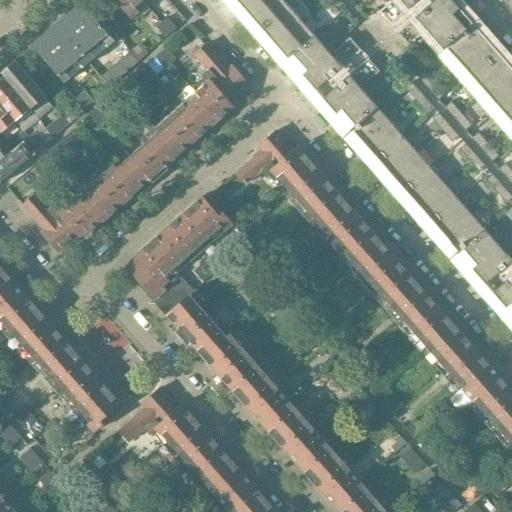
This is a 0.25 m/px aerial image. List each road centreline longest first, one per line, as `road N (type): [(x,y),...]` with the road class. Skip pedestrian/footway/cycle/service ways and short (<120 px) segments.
road 1 (residential): [(511,360),(284,104)]
road 2 (residential): [(78,285),(109,302),(297,511)]
road 3 (residential): [(78,285),(284,104)]
road 4 (residential): [(284,104),(198,0)]
